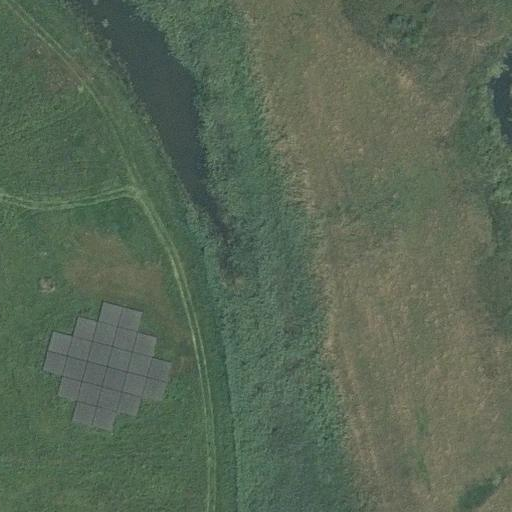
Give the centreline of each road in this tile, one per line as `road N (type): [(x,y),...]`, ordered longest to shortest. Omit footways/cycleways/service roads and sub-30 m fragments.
road 1 (track): [(212,511),(198,313),(139,175),(76,79),(8,0)]
road 2 (track): [(114,137),(68,145),(0,180)]
